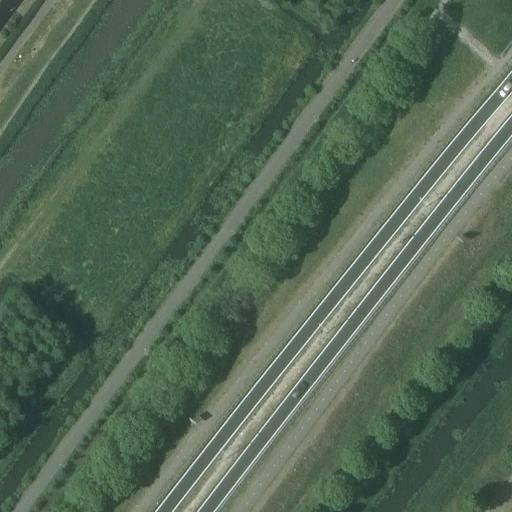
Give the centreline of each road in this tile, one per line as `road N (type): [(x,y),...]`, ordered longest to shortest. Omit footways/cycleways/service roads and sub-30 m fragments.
road 1 (secondary): [(511,82),(163,511)]
road 2 (secondary): [(204,511),(511,125)]
